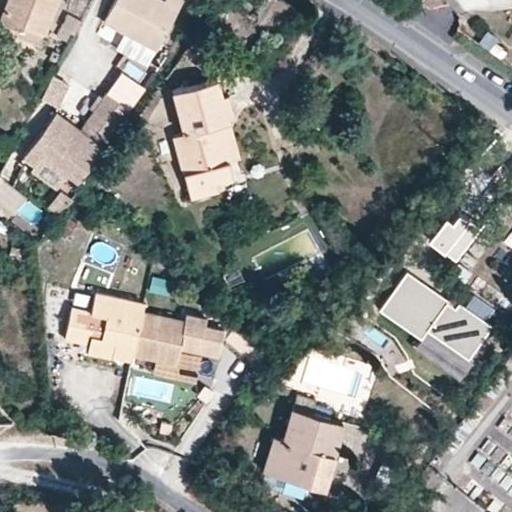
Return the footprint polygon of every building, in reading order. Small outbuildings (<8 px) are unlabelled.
[(6,0),(0,15),(0,24),(17,31),(19,27),(40,36),(54,0),(6,0)] [(112,0),(104,17),(156,44),(179,0),(112,0)] [(59,29),(72,35),(79,21),(66,15),(59,29)] [(17,31),(0,24),(0,30),(36,45),(40,36),(19,27),(17,31)] [(215,44),(197,32),(185,49),(203,61),(215,44)] [(41,96),(58,103),(68,78),(51,71),(41,96)] [(218,116),(226,114),(216,75),(172,87),(181,120),(170,122),(189,190),(217,183),(214,175),(232,170),(228,153),(218,116)] [(77,127),(99,143),(126,106),(104,90),(77,127)] [(73,178),(99,143),(77,127),(51,108),(18,153),(30,162),(37,152),(73,178)] [(237,151),(226,114),(218,116),(228,153),(237,151)] [(0,177),(0,209),(9,217),(25,196),(0,177)] [(57,217),(70,199),(59,190),(46,208),(57,217)] [(24,197),(15,211),(34,224),(44,210),(24,197)] [(434,241),(456,258),(481,225),(459,208),(452,218),(434,241)] [(428,237),(434,241),(452,218),(446,214),(428,237)] [(0,221),(0,231),(9,236),(13,228),(0,221)] [(447,297),(406,267),(378,306),(419,336),(425,327),(466,357),(490,324),(457,300),(454,305),(446,299),(447,297)] [(86,346),(128,356),(130,349),(175,359),(179,342),(181,335),(199,339),(197,346),(217,350),(223,323),(204,319),(206,312),(185,307),(184,314),(142,305),(144,296),(94,286),(90,304),(70,300),(64,330),(88,335),(86,346)] [(199,339),(181,335),(179,342),(197,346),(199,339)] [(195,369),(198,351),(179,348),(176,365),(195,369)] [(275,438),(264,475),(305,487),(321,491),(341,423),(309,414),(313,403),(297,398),(285,441),(275,438)] [(305,487),(264,475),(260,489),(301,500),(305,487)]
